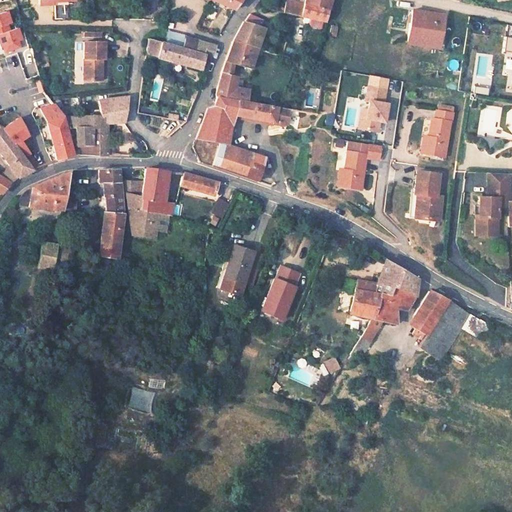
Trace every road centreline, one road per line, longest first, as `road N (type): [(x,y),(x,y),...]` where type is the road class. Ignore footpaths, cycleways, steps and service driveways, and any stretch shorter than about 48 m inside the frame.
road 1 (residential): [(166,163),(332,214),(490,315),(511,321)]
road 2 (residential): [(166,163),(194,126),(234,23),(251,0)]
road 3 (residential): [(0,208),(14,188),(46,170),(166,163)]
